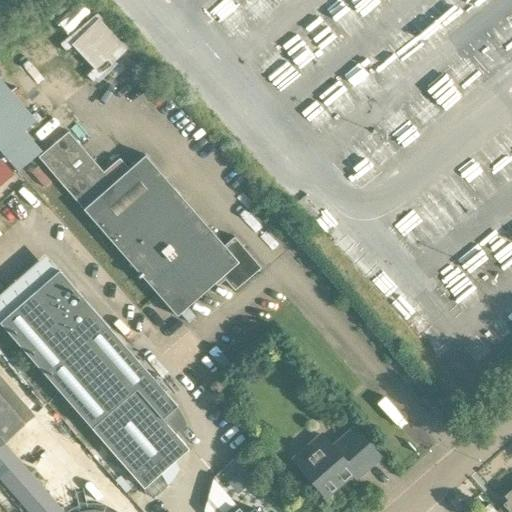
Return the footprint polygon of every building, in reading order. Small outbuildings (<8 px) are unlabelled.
[(100,9),(70,37),(104,74),(134,47),(100,9)] [(0,66),(0,143),(21,169),(47,148),(30,126),(41,117),(0,66)] [(38,158),(176,316),(221,277),(233,291),(260,268),(233,238),(223,247),(144,155),(111,184),(67,133),(38,158)] [(0,186),(18,170),(4,155),(0,159),(0,186)] [(0,320),(154,497),(170,484),(160,473),(187,447),(163,419),(178,403),(60,268),(0,320)] [(429,391),(422,397),(432,409),(439,402),(429,391)] [(0,479),(28,511),(64,511),(65,511),(4,441),(24,423),(0,395),(0,479)] [(377,456),(352,427),(332,445),(321,432),(291,458),(323,495),(351,471),(355,476),(377,456)]
